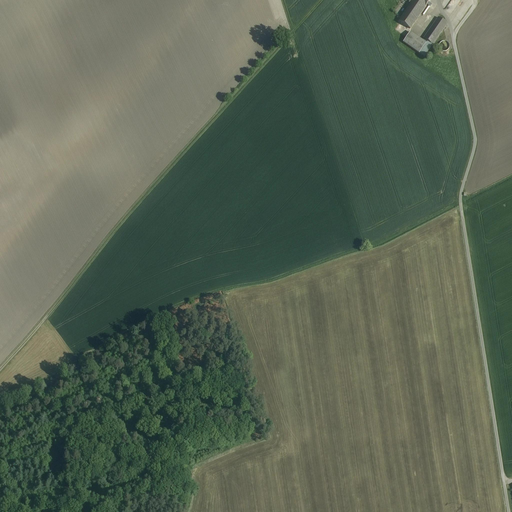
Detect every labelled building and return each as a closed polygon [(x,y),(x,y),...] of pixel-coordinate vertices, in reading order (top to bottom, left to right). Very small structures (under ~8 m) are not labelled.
[(413,0),(410,0),(409,3),(411,4),(399,22),(410,30),(425,9),(413,0)] [(413,0),(425,9),(431,0),(413,0)] [(424,39),(432,45),(447,25),(439,19),(424,39)] [(426,44),(411,33),(404,43),(419,54),(426,44)] [(440,49),(440,50),(441,50),(442,51),(443,51),(444,51),(445,51),(446,51),(447,51),(447,50),(448,50),(448,49),(449,49),(449,48),(449,47),(449,46),(449,45),(449,44),(448,43),(447,42),(446,42),(445,41),(444,41),(443,41),(442,42),(441,42),(441,43),(440,43),(440,44),(439,45),(439,46),(439,47),(439,48),(440,48),(440,49)] [(427,42),(426,44),(419,54),(424,57),(426,54),(432,45),(427,42)]
